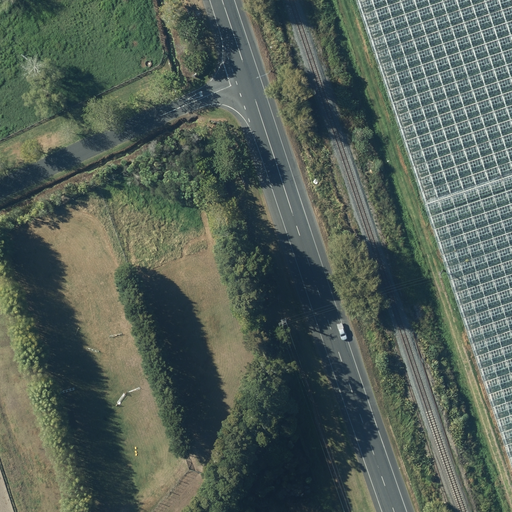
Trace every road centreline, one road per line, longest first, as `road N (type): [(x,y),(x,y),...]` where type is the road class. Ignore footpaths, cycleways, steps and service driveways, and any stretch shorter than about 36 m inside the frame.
road 1 (primary): [(394,511),(248,79)]
road 2 (residential): [(0,190),(248,79)]
